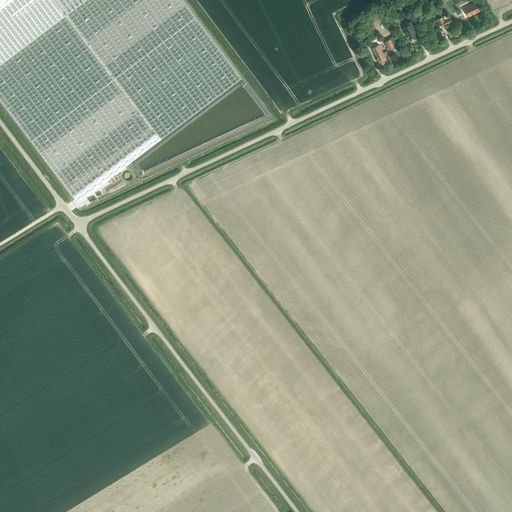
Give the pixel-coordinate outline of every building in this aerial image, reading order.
[(0,0),(0,99),(78,202),(242,78),(182,0),(0,0)] [(397,4),(399,8),(400,10),(406,7),(403,1),(397,4)] [(476,2),(464,7),(468,17),(480,11),(476,2)] [(462,25),(469,21),(464,10),(457,13),(462,25)] [(373,24),(385,18),(383,13),(371,19),(373,24)] [(452,22),(450,17),(444,20),(442,18),(437,20),(441,28),(452,22)] [(403,28),(409,39),(416,35),(412,28),(415,26),(413,20),(409,22),(410,24),(403,28)] [(387,48),(388,51),(383,53),(379,45),(372,48),(380,65),(385,63),(384,61),(386,60),(384,55),(391,52),(397,49),(395,46),(398,45),(396,39),(394,36),(389,38),(390,39),(385,42),(388,47),(387,48)] [(131,179),(132,177),(132,175),(132,174),(131,173),(129,172),(127,172),(126,173),(125,174),(124,175),(124,176),(124,177),(125,178),(125,179),(127,180),(128,180),(130,180),(131,179)]
